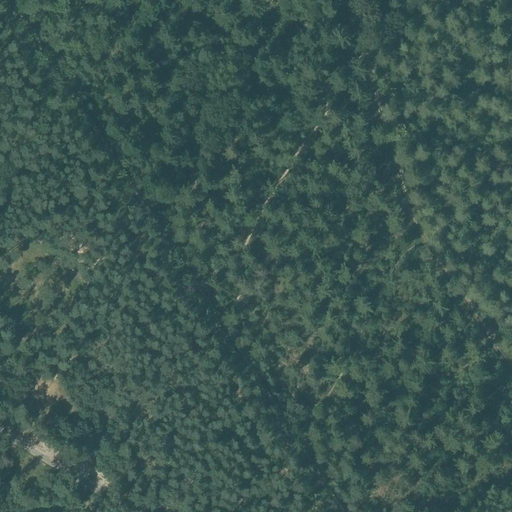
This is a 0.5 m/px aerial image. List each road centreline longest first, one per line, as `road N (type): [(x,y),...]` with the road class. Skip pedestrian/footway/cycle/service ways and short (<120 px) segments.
road 1 (unknown): [(410,0),(290,161),(274,207),(242,250),(242,279),(217,311)]
road 2 (unknown): [(217,311),(13,0)]
road 3 (unknown): [(344,511),(217,311)]
road 4 (unclassified): [(139,511),(0,428)]
